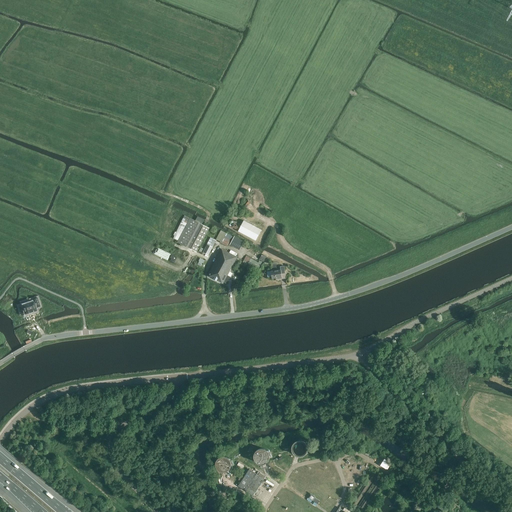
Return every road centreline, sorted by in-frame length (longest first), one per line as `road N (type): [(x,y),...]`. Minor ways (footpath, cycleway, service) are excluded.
road 1 (unclassified): [(0,441),(52,395),(351,356),(511,277)]
road 2 (unclassified): [(0,363),(51,336),(334,299),(511,226)]
